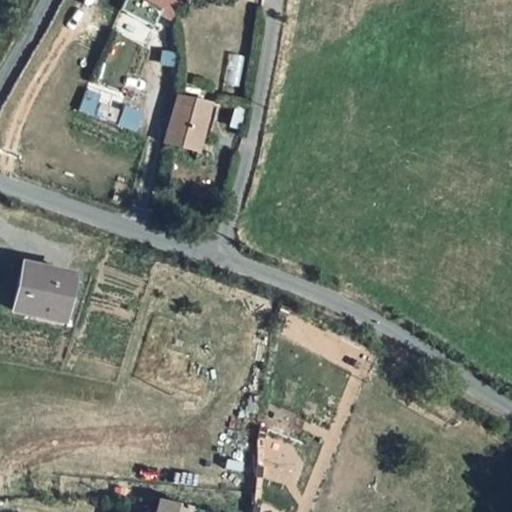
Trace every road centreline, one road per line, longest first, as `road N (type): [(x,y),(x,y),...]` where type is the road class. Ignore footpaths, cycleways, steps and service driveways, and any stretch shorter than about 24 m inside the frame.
road 1 (tertiary): [(219,264),(279,285),(511,402)]
road 2 (unclassified): [(276,0),(219,264)]
road 3 (tertiary): [(0,187),(219,264)]
